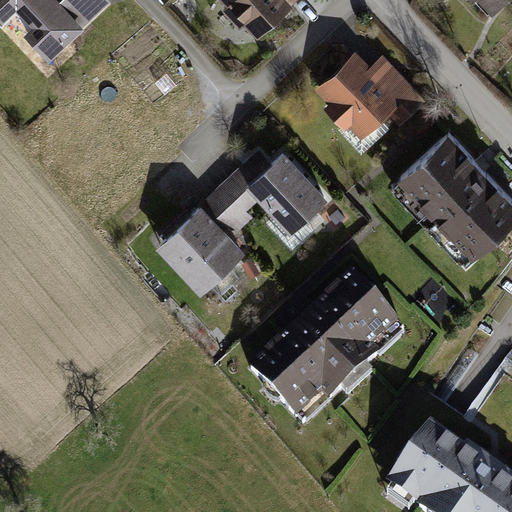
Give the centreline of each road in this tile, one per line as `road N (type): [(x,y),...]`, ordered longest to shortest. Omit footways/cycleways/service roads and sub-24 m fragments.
road 1 (residential): [(350,0),(189,149)]
road 2 (residential): [(387,0),(511,131)]
